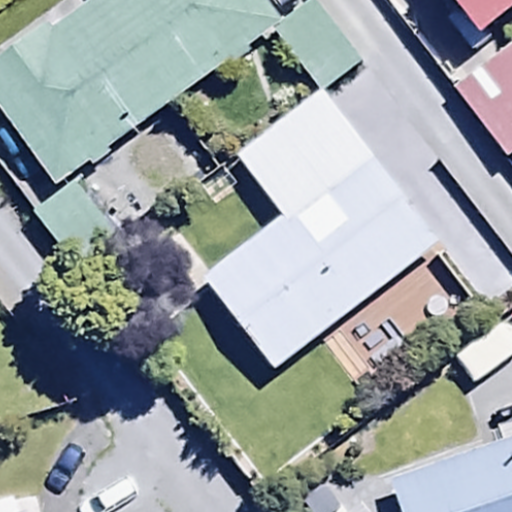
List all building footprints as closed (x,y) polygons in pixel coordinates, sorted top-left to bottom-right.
[(53,16),(0,56),(0,111),(54,192),(225,65),(247,69),(250,48),(273,31),(323,97),(366,63),(317,0),(313,0),(285,22),(267,0),(97,0),(62,28),(53,16)] [(511,0),(438,0),(454,19),(465,10),(487,37),(511,15),(511,0)] [(279,218),(201,280),(272,373),(417,262),(421,268),(444,251),(320,96),(235,164),(279,218)] [(31,215),(75,272),(119,238),(75,181),(31,215)] [(0,511),(14,511),(12,502),(0,504),(0,511)]
